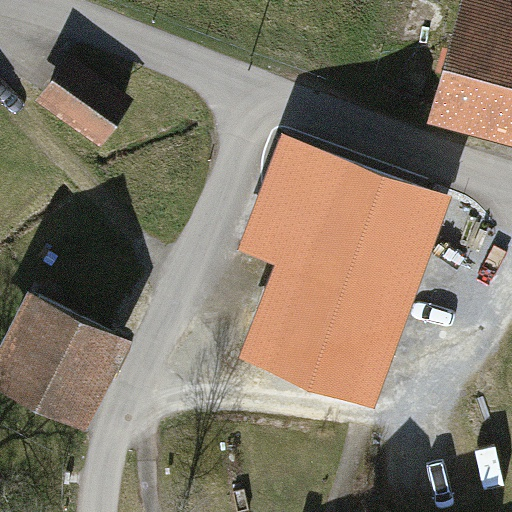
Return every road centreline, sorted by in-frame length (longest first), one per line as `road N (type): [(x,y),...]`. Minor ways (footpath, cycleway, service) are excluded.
road 1 (track): [(122,411),(226,398),(368,412),(422,399),(458,366),(511,277)]
road 2 (unclassified): [(267,97),(206,246),(122,411),(98,511)]
road 3 (unclassified): [(0,1),(141,42),(267,97)]
road 4 (track): [(0,87),(184,293)]
road 5 (unclassified): [(267,97),(511,192)]
